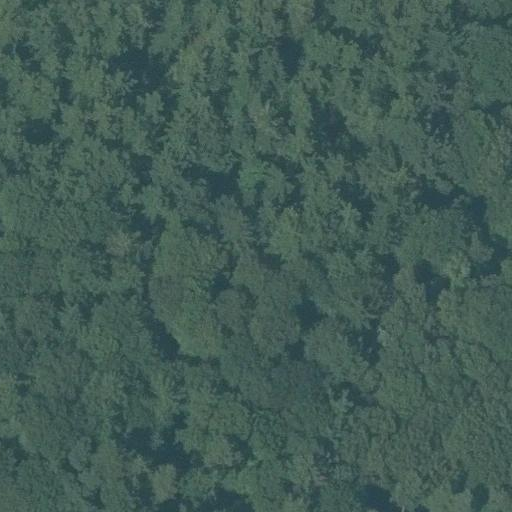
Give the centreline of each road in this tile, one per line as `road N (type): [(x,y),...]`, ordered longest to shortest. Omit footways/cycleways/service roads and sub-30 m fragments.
road 1 (track): [(0,238),(511,406)]
road 2 (track): [(323,511),(380,363),(483,0)]
